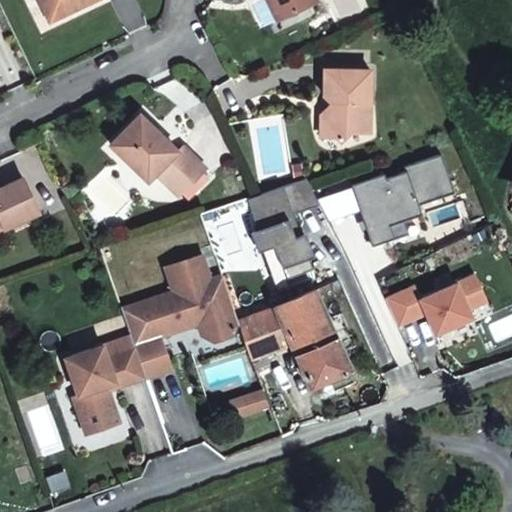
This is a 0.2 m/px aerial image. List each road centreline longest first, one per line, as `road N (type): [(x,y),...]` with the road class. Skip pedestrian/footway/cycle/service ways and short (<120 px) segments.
road 1 (unclassified): [(88,511),(511,375)]
road 2 (residential): [(0,134),(176,54),(160,0)]
